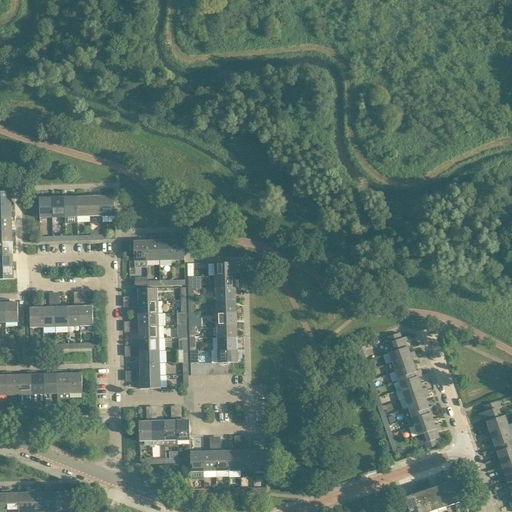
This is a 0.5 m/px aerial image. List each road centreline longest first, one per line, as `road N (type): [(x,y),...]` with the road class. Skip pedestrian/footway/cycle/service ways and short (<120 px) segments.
road 1 (residential): [(289,511),(468,448)]
road 2 (residential): [(115,481),(0,435)]
road 3 (residential): [(468,448),(428,332)]
